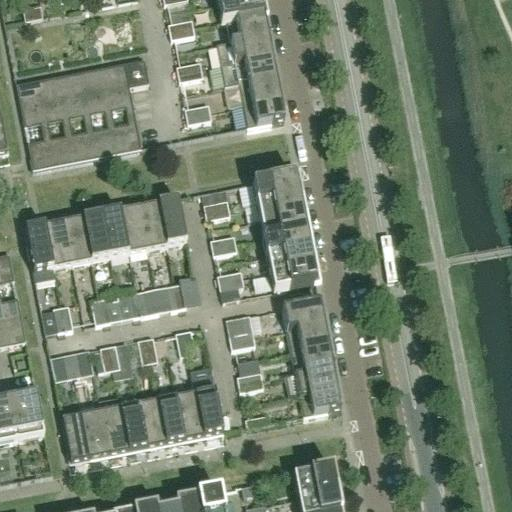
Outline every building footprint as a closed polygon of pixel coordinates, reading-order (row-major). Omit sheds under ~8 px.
[(184,6),(182,0),(177,0),(162,3),(164,11),(187,6),(184,6)] [(266,11),(263,0),(219,0),(215,1),(219,20),(266,11)] [(25,27),(42,23),(40,11),(22,14),(25,27)] [(265,31),(263,21),(268,20),(266,11),(219,20),(221,30),(226,29),(228,39),(265,31)] [(189,34),(188,27),(191,27),(191,26),(168,31),(169,38),(193,34),(189,34)] [(269,51),(266,38),(267,38),(266,34),(265,34),(265,31),(228,39),(231,58),(269,51)] [(191,42),(190,35),(193,34),(169,38),(171,46),(194,41),(191,42)] [(272,70),(270,60),(271,59),(270,55),(269,55),(269,51),(231,58),(235,77),(272,70)] [(141,157),(140,155),(129,94),(148,90),(144,66),(102,74),(119,161),(141,157)] [(198,77),(196,70),(199,69),(176,73),(177,81),(201,76),(198,77)] [(276,89),(274,81),(275,81),(275,76),(274,76),(272,70),(235,77),(239,97),(276,89)] [(80,78),(97,166),(115,162),(119,161),(102,74),(80,78)] [(199,84),(198,77),(201,76),(177,81),(179,88),(202,84),(202,83),(199,84)] [(75,170),(89,167),(97,166),(80,78),(80,79),(58,83),(75,170)] [(37,87),(54,174),(75,170),(58,83),(44,86),(37,87)] [(29,165),(31,178),(54,174),(37,87),(20,90),(16,91),(30,165),(29,165)] [(280,109),(279,102),(280,102),(279,97),(278,98),(276,89),(239,97),(243,116),(280,109)] [(284,123),(283,119),(282,119),(280,109),(243,116),(246,134),(247,136),(271,131),(270,130),(284,127),(283,123),(284,123)] [(206,119),(205,112),(208,111),(184,116),(186,123),(209,119),(209,118),(206,119)] [(207,126),(206,119),(209,119),(186,123),(187,131),(211,126),(207,126)] [(303,200),(298,177),(279,180),(280,185),(267,188),(267,187),(252,190),(256,209),(303,200)] [(306,218),(303,200),(256,209),(259,227),(306,218)] [(166,253),(186,249),(177,205),(166,207),(166,206),(162,207),(162,208),(158,209),(166,253)] [(225,215),(223,208),(226,207),(203,212),(204,219),(228,215),(228,214),(225,215)] [(166,253),(158,209),(148,211),(147,210),(143,211),(143,212),(139,213),(147,257),(166,253)] [(147,257),(139,213),(129,215),(129,214),(124,215),(124,216),(120,216),(120,217),(128,260),(147,257)] [(226,222),(225,215),(228,215),(204,219),(206,227),(229,222),(226,222)] [(128,260),(120,217),(120,216),(110,218),(110,217),(105,218),(105,219),(101,220),(109,264),(128,260)] [(310,235),(306,218),(259,227),(262,245),(310,235)] [(109,264),(101,220),(91,222),(91,221),(86,222),(87,223),(82,224),(90,268),(109,264)] [(90,268),(82,224),(72,226),(72,225),(68,226),(68,227),(63,227),(63,228),(72,272),(90,268)] [(72,272),(63,228),(63,227),(53,229),(53,228),(49,229),(49,230),(44,231),(44,232),(53,275),(72,272)] [(35,289),(55,286),(53,275),(44,232),(44,231),(35,233),(34,232),(30,233),(30,234),(24,235),(27,251),(26,252),(27,256),(28,256),(29,259),(28,259),(29,264),(30,263),(35,289)] [(313,253),(310,235),(262,245),(266,262),(313,253)] [(232,250),(230,243),(233,243),(233,242),(210,247),(211,254),(235,250),(232,250)] [(233,258),(232,251),(235,250),(211,254),(213,262),(236,257),(233,258)] [(316,271),(313,253),(266,262),(269,280),(316,271)] [(11,273),(12,272),(10,260),(9,259),(0,261),(0,336),(3,353),(25,348),(10,273),(11,273)] [(320,290),(316,271),(269,280),(273,299),(320,290)] [(238,286),(237,279),(240,278),(217,282),(218,290),(242,285),(238,286)] [(240,293),(239,286),(242,285),(218,290),(220,297),(238,294),(243,293),(243,292),(240,293)] [(185,314),(181,290),(173,292),(178,315),(185,314)] [(178,315),(173,292),(154,295),(159,319),(178,315)] [(240,305),(238,294),(220,297),(222,308),(240,305)] [(159,319),(154,295),(136,299),(140,323),(159,319)] [(140,323),(136,299),(128,300),(133,324),(140,323)] [(110,328),(105,305),(106,308),(99,309),(98,306),(102,330),(110,328)] [(102,330),(98,306),(98,310),(91,311),(91,308),(90,308),(95,331),(102,330)] [(322,323),(319,308),(282,315),(286,338),(323,330),(323,328),(324,327),(323,323),(322,323)] [(72,336),(68,312),(67,312),(68,315),(61,317),(60,314),(65,337),(72,336)] [(65,337),(60,314),(61,317),(54,318),(53,315),(52,315),(57,339),(65,337)] [(253,344),(252,337),(249,322),(225,327),(229,349),(253,344)] [(328,349),(327,344),(326,344),(323,330),(286,338),(290,359),(327,352),(327,349),(328,349)] [(190,337),(182,339),(185,352),(193,351),(190,337)] [(185,352),(182,339),(175,340),(179,364),(180,363),(179,360),(186,359),(187,362),(185,352)] [(157,368),(152,344),(145,346),(149,369),(150,369),(149,366),(156,365),(157,368)] [(255,352),(253,344),(229,349),(231,356),(255,352)] [(149,369),(145,346),(137,347),(142,371),(142,368),(149,366),(149,369)] [(119,375),(115,352),(107,353),(112,377),(111,374),(118,372),(119,375)] [(332,370),(331,365),(330,365),(327,352),(290,359),(294,381),(332,374),(331,370),(332,370)] [(112,377),(107,353),(99,355),(104,378),(104,375),(111,374),(111,377),(112,377)] [(82,383),(77,359),(69,361),(74,384),(74,381),(81,380),(81,383),(82,383)] [(74,384),(69,361),(62,362),(66,386),(67,386),(66,382),(73,381),(74,384)] [(195,399),(203,443),(223,439),(214,395),(214,396),(210,374),(190,378),(195,399)] [(336,391),(335,386),(334,387),(332,374),(294,381),(285,383),(289,405),(299,403),(336,395),(335,391),(336,391)] [(258,387),(257,380),(260,379),(236,383),(238,391),(261,386),(258,387)] [(260,394),(258,387),(261,387),(261,386),(238,391),(239,399),(263,394),(260,394)] [(340,412),(339,408),(338,408),(336,395),(299,403),(303,425),(327,420),(327,419),(340,416),(339,412),(340,412)] [(203,443),(195,399),(176,403),(184,447),(203,443)] [(43,442),(35,400),(9,405),(18,447),(43,442)] [(184,447),(176,403),(157,407),(165,451),(184,447)] [(128,458),(119,414),(117,404),(98,408),(100,418),(109,462),(128,458)] [(0,450),(18,447),(9,405),(0,406),(0,450)] [(165,451),(157,407),(138,410),(146,454),(165,451)] [(146,454),(138,410),(119,414),(128,458),(146,454)] [(109,462),(100,418),(81,421),(90,465),(90,466),(109,462)] [(90,465),(81,421),(61,425),(70,469),(90,466),(90,465)] [(266,429),(265,422),(268,422),(268,421),(245,426),(246,434),(270,429),(266,429)] [(29,460),(21,462),(23,470),(30,468),(29,460)] [(336,497),(332,475),(292,483),(293,483),(297,505),(336,497)] [(262,500),(260,491),(241,494),(243,504),(243,502),(261,498),(262,500)] [(339,511),(336,497),(297,505),(298,511),(339,511)] [(222,511),(220,498),(198,502),(199,511),(222,511)] [(199,511),(198,502),(176,506),(178,511),(177,511),(199,511)]
